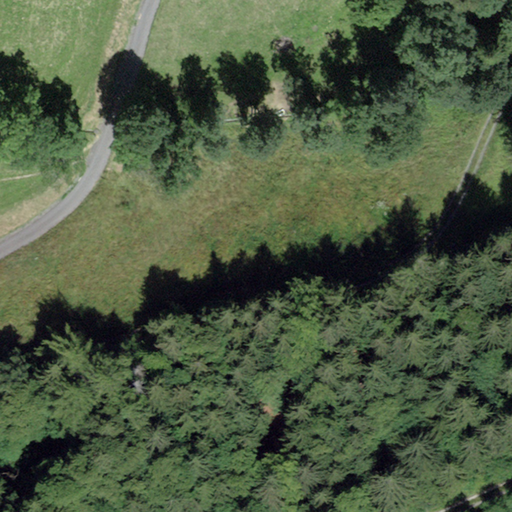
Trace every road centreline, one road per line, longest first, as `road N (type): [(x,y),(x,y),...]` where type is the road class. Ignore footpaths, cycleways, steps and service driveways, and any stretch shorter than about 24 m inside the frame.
road 1 (track): [(511,90),(454,229),(382,273),(0,379)]
road 2 (unclassified): [(152,0),(91,174),(57,212),(0,249)]
